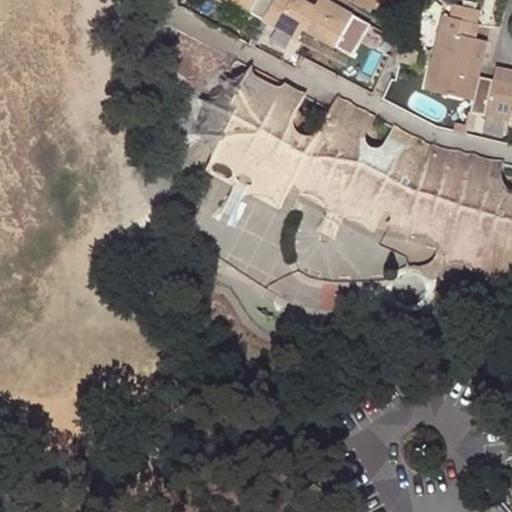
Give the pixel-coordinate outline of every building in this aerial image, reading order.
[(225,0),(262,20),(272,0),(225,0)] [(272,0),(262,20),(268,23),(297,40),(303,29),(352,56),(370,25),(326,0),(318,0),(314,7),(304,1),(302,0),(272,0)] [(347,0),(368,12),(374,0),(347,0)] [(476,38),(479,24),(477,23),(480,10),(454,4),(451,17),(443,16),(426,90),(473,101),(473,99),(478,77),(486,40),(476,38)] [(268,23),(262,20),(252,38),(257,41),(268,23)] [(412,47),(403,45),(398,63),(413,67),(418,48),(412,47)] [(296,111),(303,96),(249,68),(231,103),(233,109),(235,111),(209,162),(236,176),(233,182),(255,193),(258,188),(284,201),(290,190),(292,186),(302,190),(303,189),(329,202),(325,208),(349,220),(352,214),(378,227),(383,217),(412,232),(450,241),(447,258),(476,266),(474,273),(500,279),(501,272),(511,274),(511,165),(432,147),(336,98),(330,110),(319,131),(314,138),(307,141),(298,137),(285,130),(287,125),(291,126),(297,125),(300,121),(299,115),(296,111)] [(470,112),(477,114),(509,121),(511,110),(511,83),(493,80),(478,77),(473,99),(473,101),(470,112)] [(470,112),(459,109),(454,130),(465,133),(466,130),(468,120),(470,112)] [(477,114),(470,112),(468,120),(466,130),(473,131),(477,114)] [(209,162),(206,168),(233,182),(236,176),(209,162)] [(292,186),(290,190),(300,195),(302,190),(292,186)] [(258,188),(255,193),(281,207),(284,201),(258,188)] [(302,190),(300,195),(325,208),(329,202),(303,189),(302,190)] [(352,214),(349,220),(375,233),(378,227),(352,214)] [(447,258),(446,266),(474,273),(476,266),(447,258)] [(511,274),(501,272),(500,279),(511,281),(511,274)]
